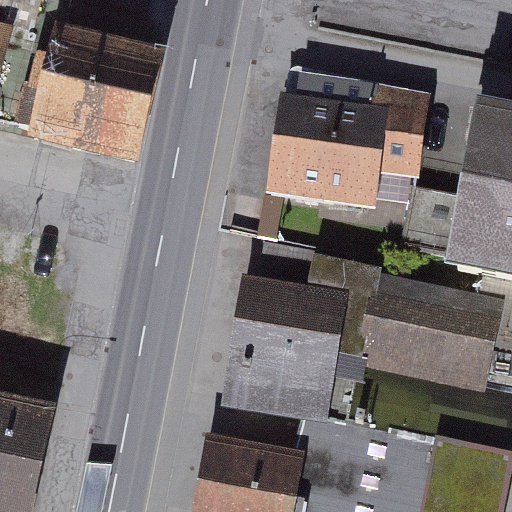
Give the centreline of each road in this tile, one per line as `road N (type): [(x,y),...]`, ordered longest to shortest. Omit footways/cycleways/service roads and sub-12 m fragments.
road 1 (primary): [(108,511),(199,38)]
road 2 (residential): [(199,38),(511,100)]
road 3 (unknown): [(170,195),(0,155)]
